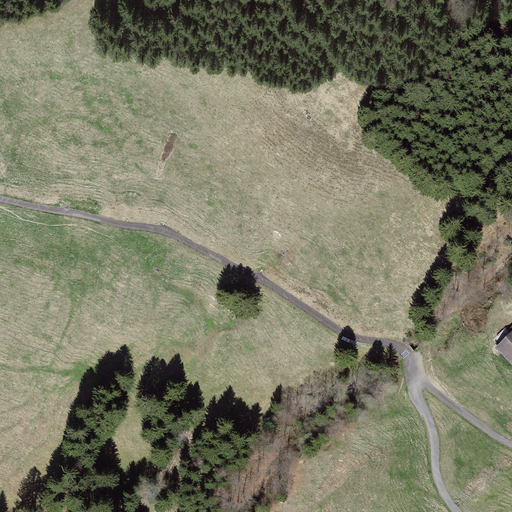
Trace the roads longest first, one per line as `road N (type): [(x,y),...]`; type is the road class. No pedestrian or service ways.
road 1 (track): [(409,355),(332,328),(264,281),(169,234),(0,198)]
road 2 (track): [(458,511),(442,497),(409,355)]
road 3 (track): [(409,355),(449,405),(511,447)]
